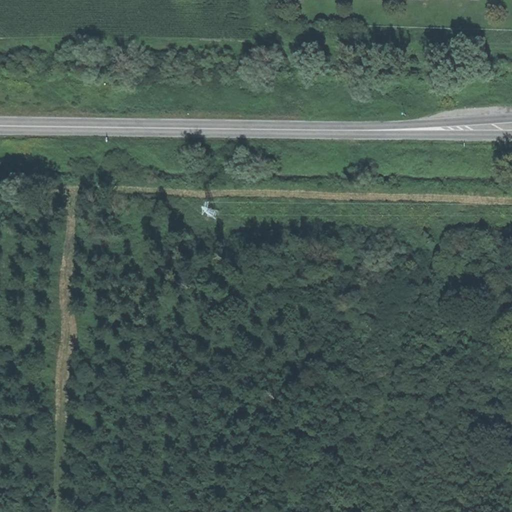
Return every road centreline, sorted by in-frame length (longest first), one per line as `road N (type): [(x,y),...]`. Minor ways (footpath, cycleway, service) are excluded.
road 1 (secondary): [(0,125),(383,130)]
road 2 (track): [(55,511),(63,346)]
road 3 (secondary): [(511,120),(383,130)]
road 4 (secondary): [(383,130),(511,135)]
